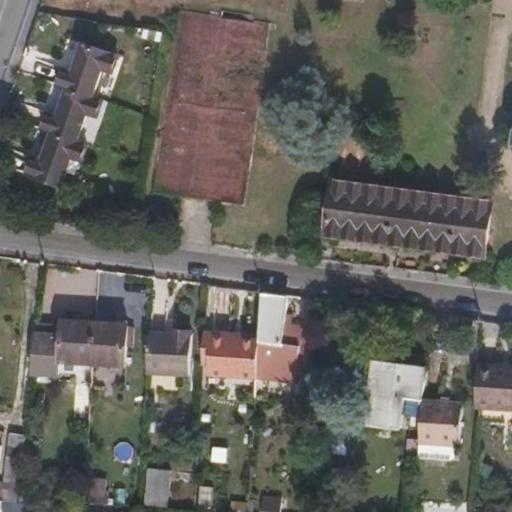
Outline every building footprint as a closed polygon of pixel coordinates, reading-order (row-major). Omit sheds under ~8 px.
[(249,204),(273,21),(181,7),(155,191),(249,204)] [(94,93),(104,67),(113,69),(118,53),(83,42),(74,67),(65,65),(58,82),(94,93)] [(79,137),(87,114),(96,115),(103,96),(94,93),(58,82),(58,83),(67,85),(58,112),(48,111),(43,126),(79,137)] [(62,183),(72,155),(81,158),(87,141),(79,137),(43,126),(42,128),(51,131),(42,156),(32,154),(26,172),(62,183)] [(485,252),(493,198),(335,177),(327,232),(485,252)] [(313,374),(315,339),(302,338),(303,325),(287,323),(291,294),(264,291),(258,337),(256,376),(294,381),(296,380),(296,372),(313,374)] [(80,320),(80,312),(65,312),(64,314),(64,319),(80,320)] [(92,363),(95,321),(80,320),(64,319),(64,334),(35,332),(31,372),(60,374),(61,363),(63,361),(92,363)] [(128,363),(130,323),(95,321),(92,363),(126,365),(128,363)] [(315,339),(316,326),(303,325),(302,338),(315,339)] [(189,374),(192,351),(193,333),(190,331),(191,327),(173,326),(171,327),(171,331),(149,330),(147,372),(189,374)] [(210,362),(213,328),(205,327),(203,361),(210,362)] [(256,376),(258,337),(242,336),(228,336),(228,329),(213,328),(210,362),(209,372),(256,376)] [(423,395),(426,376),(427,366),(375,359),(373,359),(371,369),(369,388),(372,389),(368,420),(400,425),(402,423),(407,393),(423,395)] [(511,410),(511,367),(510,369),(501,368),(499,366),(479,364),(476,408),(511,410)] [(461,444),(464,402),(428,399),(422,400),(420,443),(452,445),(460,446),(461,444)] [(18,503),(24,447),(26,430),(10,428),(9,431),(2,502),(18,503)] [(452,455),(452,445),(420,443),(419,457),(447,459),(452,455)] [(168,507),(171,471),(150,469),(147,471),(145,505),(168,507)] [(278,511),(281,501),(266,498),(262,511),(278,511)]
